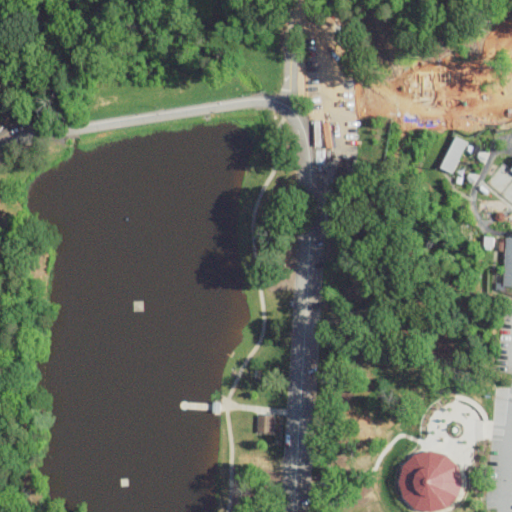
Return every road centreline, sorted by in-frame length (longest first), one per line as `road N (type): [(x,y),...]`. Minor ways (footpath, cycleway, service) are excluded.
road 1 (residential): [(290,511),(308,227),(300,121),(285,106)]
road 2 (residential): [(285,106),(253,101),(0,147)]
